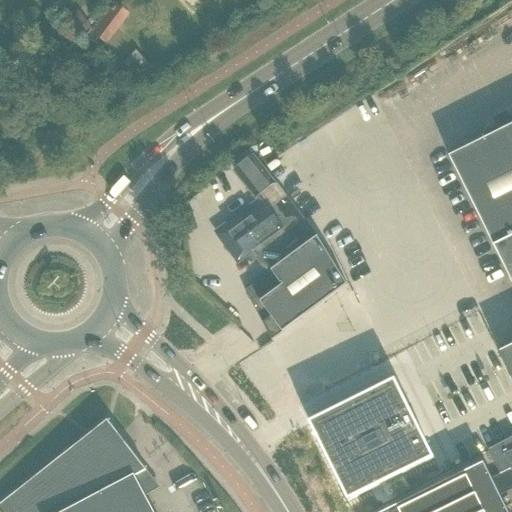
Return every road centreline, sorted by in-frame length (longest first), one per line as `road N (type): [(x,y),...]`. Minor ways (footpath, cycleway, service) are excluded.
road 1 (unknown): [(511,69),(462,96),(428,141),(511,325)]
road 2 (secondary): [(187,134),(396,0)]
road 3 (secondary): [(214,417),(182,371),(116,305)]
road 4 (secondary): [(94,336),(214,417)]
road 5 (secondary): [(109,249),(187,134)]
road 6 (secondary): [(187,134),(85,228)]
road 7 (secondary): [(288,511),(214,417)]
